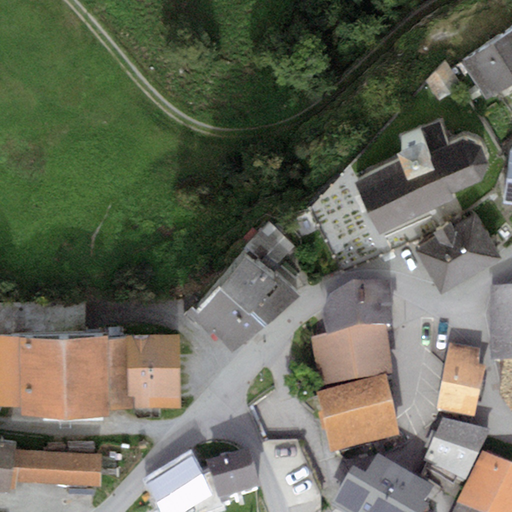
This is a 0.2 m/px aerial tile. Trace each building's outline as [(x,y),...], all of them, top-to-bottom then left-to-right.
[(511,28),(460,62),(486,102),(511,84),(511,28)] [(462,86),(446,62),(425,81),(439,102),(462,86)] [(357,179),(354,181),(378,234),(429,211),(454,200),(451,194),(480,181),(490,165),(481,146),(463,139),(449,145),(439,122),(400,139),(408,156),(357,179)] [(360,160),(393,148),(386,130),(353,143),(360,160)] [(511,151),(502,204),(511,205),(511,151)] [(437,238),(418,249),(442,292),(501,259),(475,214),(453,226),(451,223),(438,230),(434,233),(437,238)] [(295,247),(269,221),(195,309),(192,307),(186,313),(210,336),(213,333),(232,354),(301,296),(272,268),(295,247)] [(351,294),(332,304),(321,325),(325,341),(327,346),(387,341),(392,341),(390,293),(351,294)] [(511,294),(491,293),(492,367),(500,369),(511,369),(511,294)] [(127,397),(126,337),(108,338),(108,335),(0,335),(0,408),(21,408),(21,416),(110,415),(109,408),(134,409),(133,397),(127,397)] [(126,336),(126,337),(127,397),(133,397),(134,409),(180,408),(179,335),(126,336)] [(387,341),(327,346),(325,341),(311,342),(320,396),(393,384),(387,341)] [(481,355),(448,349),(446,363),(436,423),(473,435),(486,376),(479,374),(481,355)] [(511,369),(500,369),(501,397),(508,414),(511,418),(511,369)] [(316,401),(331,462),(400,448),(393,418),(386,387),(316,401)] [(465,490),(490,440),(473,435),(443,426),(436,443),(424,468),(465,490)] [(16,443),(0,440),(0,491),(15,493),(15,483),(16,449),(16,443)] [(295,444),(264,445),(285,508),(317,498),(295,444)] [(16,449),(15,483),(102,487),(102,454),(16,449)] [(511,511),(511,473),(483,458),(466,491),(457,511),(459,511),(511,511)] [(249,462),(205,473),(219,510),(260,501),(249,462)] [(191,468),(147,493),(157,511),(219,511),(219,510),(205,473),(196,478),(191,468)] [(354,483),(335,511),(430,511),(435,505),(378,469),(365,490),(354,483)]
